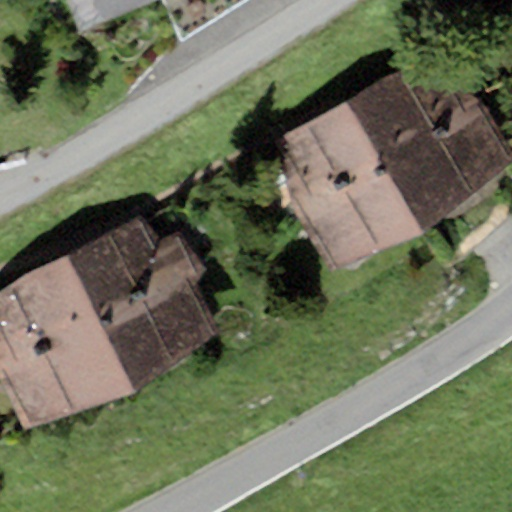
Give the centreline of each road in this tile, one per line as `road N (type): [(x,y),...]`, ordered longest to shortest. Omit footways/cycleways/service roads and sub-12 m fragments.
road 1 (residential): [(159,511),(397,384),(511,307)]
road 2 (residential): [(331,0),(0,199)]
